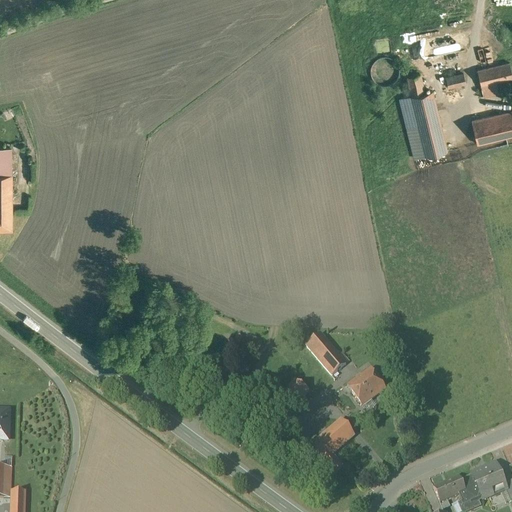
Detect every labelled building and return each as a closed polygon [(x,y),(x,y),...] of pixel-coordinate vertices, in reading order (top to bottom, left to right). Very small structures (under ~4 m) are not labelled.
[(398,78),(399,72),(398,67),(394,62),(390,59),(384,58),(379,60),(374,63),(371,67),(370,73),(371,78),(375,83),(379,86),(385,87),(390,86),(395,83),(398,78)] [(511,72),(510,62),(477,70),(481,86),(511,78),(511,72)] [(464,73),(446,77),(448,88),(466,84),(464,73)] [(419,74),(407,76),(411,95),(424,92),(419,74)] [(447,151),(432,90),(424,92),(411,95),(426,156),(447,151)] [(511,110),(472,120),(477,144),(511,135),(511,110)] [(12,148),(0,147),(0,230),(12,231),(12,148)] [(345,366),(319,335),(306,347),(332,378),(345,366)] [(310,396),(272,351),(252,368),(290,413),(310,396)] [(210,366),(201,362),(199,367),(208,372),(210,366)] [(370,372),(348,388),(362,407),(384,391),(370,372)] [(0,441),(7,442),(8,413),(0,412),(0,441)] [(340,422),(322,437),(336,453),(353,439),(340,422)] [(249,438),(247,437),(243,442),(249,446),(253,441),(251,440),(253,438),(253,437),(251,436),(250,436),(249,438)] [(322,437),(309,448),(322,464),(323,464),(333,476),(342,468),(332,456),(336,453),(322,437)] [(495,466),(482,471),(482,472),(472,476),(472,475),(471,476),(472,478),(482,501),(492,497),(489,491),(502,486),(503,485),(495,466)] [(11,469),(0,468),(0,498),(10,499),(11,469)] [(459,478),(433,489),(440,505),(459,496),(465,494),(461,483),(459,478)] [(465,494),(459,496),(462,503),(458,505),(461,511),(469,511),(479,508),(477,503),(482,501),(472,478),(461,483),(465,494)] [(511,484),(504,488),(504,487),(503,488),(510,504),(511,502),(511,484)] [(24,511),(25,493),(11,493),(10,511),(24,511)]
